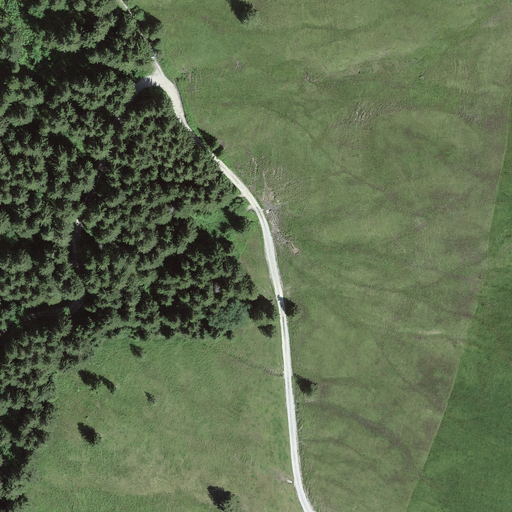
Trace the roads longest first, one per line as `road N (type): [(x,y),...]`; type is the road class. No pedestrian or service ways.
road 1 (track): [(110,0),(256,209),(304,511)]
road 2 (track): [(137,39),(118,125),(81,190),(62,260),(0,326)]
